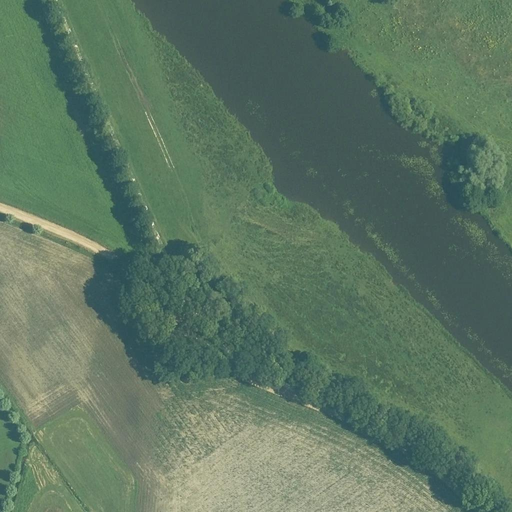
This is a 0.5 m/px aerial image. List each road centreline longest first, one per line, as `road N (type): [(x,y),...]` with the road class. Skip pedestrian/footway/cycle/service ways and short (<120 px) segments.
road 1 (track): [(283,391),(215,355),(99,249),(0,205)]
road 2 (track): [(283,391),(409,448),(484,511)]
